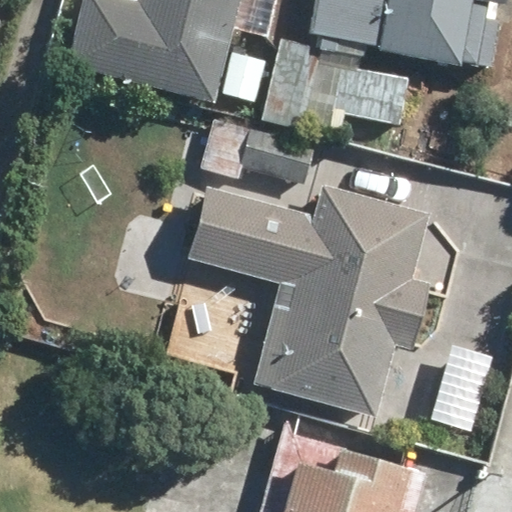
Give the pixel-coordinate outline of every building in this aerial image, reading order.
[(261,38),(270,0),(132,0),(131,4),(112,0),(73,0),(57,71),(208,107),(226,30),(261,38)] [(495,0),(310,0),(304,38),(367,50),(366,56),(453,72),(454,66),(484,72),(492,25),(476,22),(479,6),(494,9),(495,0)] [(402,82),(310,63),(313,52),(274,43),(254,128),(293,137),(296,125),(336,134),(339,118),(392,130),(402,82)] [(352,199),(313,189),(305,218),(198,189),(179,259),(274,285),(245,390),(369,423),(388,351),(405,356),(424,286),(407,282),(424,218),(417,216),(426,181),(362,164),(352,199)] [(411,511),(421,476),(276,436),(255,511),(411,511)]
